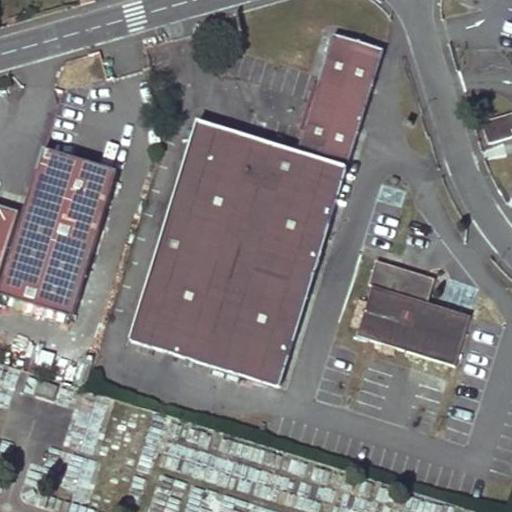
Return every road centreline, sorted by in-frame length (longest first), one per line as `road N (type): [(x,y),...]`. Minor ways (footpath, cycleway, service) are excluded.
road 1 (residential): [(415,0),(459,157),(511,242)]
road 2 (residential): [(0,53),(189,0)]
